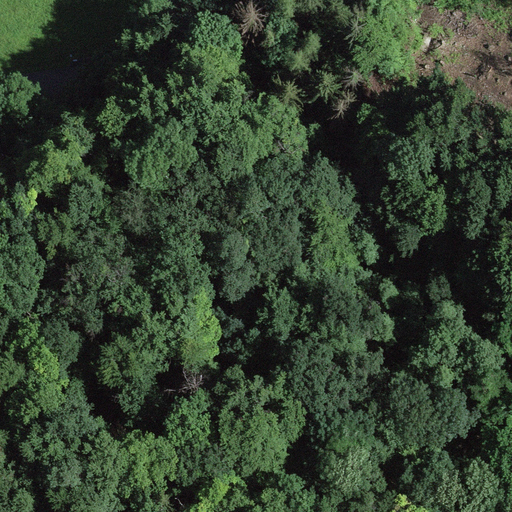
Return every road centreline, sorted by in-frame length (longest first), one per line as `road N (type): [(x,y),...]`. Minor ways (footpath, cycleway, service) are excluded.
road 1 (residential): [(178,0),(144,42),(84,80),(0,88)]
road 2 (track): [(84,80),(0,184)]
